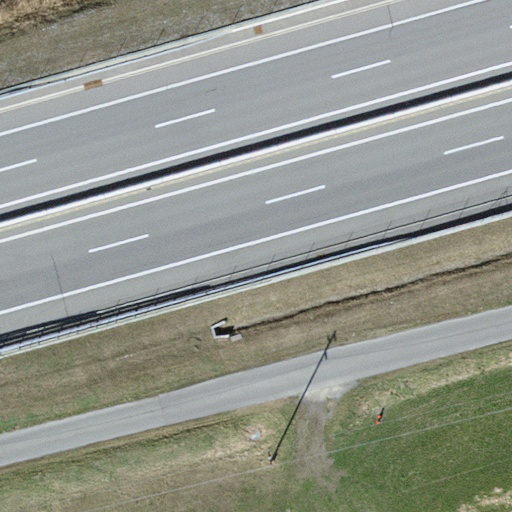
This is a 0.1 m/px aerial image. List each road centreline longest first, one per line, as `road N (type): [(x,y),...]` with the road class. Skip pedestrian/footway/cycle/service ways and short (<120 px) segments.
road 1 (motorway): [(511,25),(0,168)]
road 2 (motorway): [(0,277),(511,135)]
